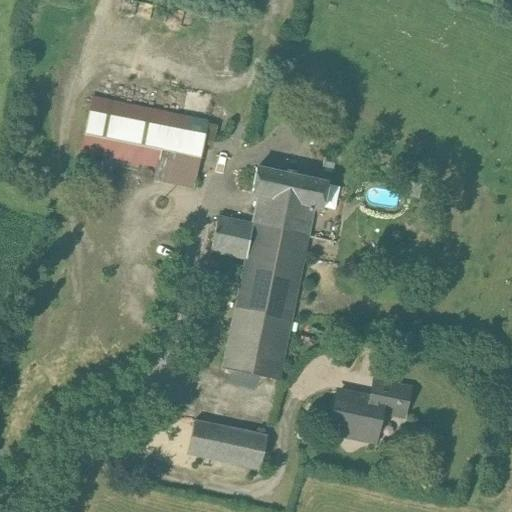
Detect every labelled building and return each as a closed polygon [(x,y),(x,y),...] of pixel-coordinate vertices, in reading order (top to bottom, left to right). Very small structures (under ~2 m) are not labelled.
[(208,123),(91,99),(80,151),(157,167),(175,171),(178,155),(200,160),(204,140),(208,123)] [(217,125),(208,123),(204,140),(214,142),(217,125)] [(200,160),(178,155),(175,171),(197,175),(200,160)] [(175,171),(157,167),(156,175),(195,183),(197,175),(175,171)] [(327,184),(256,169),(252,195),(258,196),(252,225),(251,228),(307,239),(313,208),(322,210),(327,184)] [(258,196),(252,195),(246,194),(240,223),(252,225),(258,196)] [(307,239),(251,228),(252,225),(240,223),(217,218),(217,221),(211,252),(245,260),(222,369),(233,371),(278,381),(307,239)] [(409,389),(374,382),(370,399),(382,402),(380,412),(403,417),(409,389)] [(370,399),(338,392),(329,432),(373,442),(380,412),(382,402),(370,399)] [(267,437),(193,421),(186,455),(259,471),(267,437)] [(421,480),(416,459),(393,465),(398,485),(421,480)] [(74,503),(78,484),(59,480),(55,499),(74,503)]
